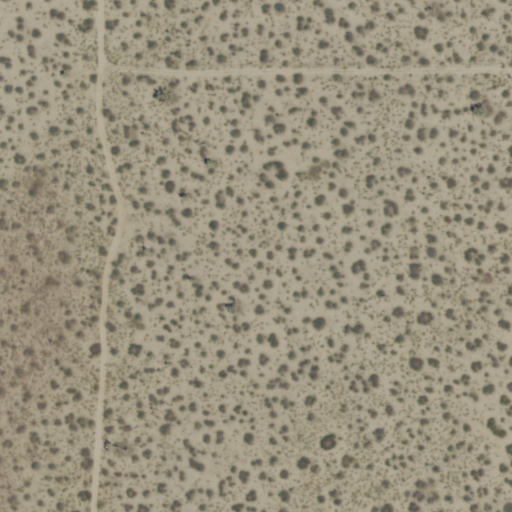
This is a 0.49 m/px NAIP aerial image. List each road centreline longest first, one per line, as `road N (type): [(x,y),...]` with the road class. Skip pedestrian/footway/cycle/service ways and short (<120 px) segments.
road 1 (track): [(98,511),(100,0)]
road 2 (track): [(101,71),(511,71)]
